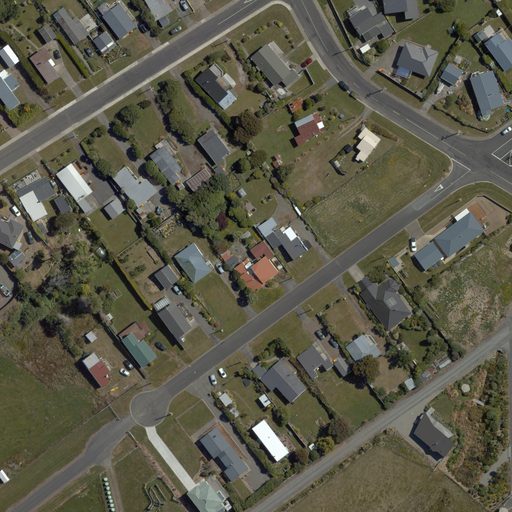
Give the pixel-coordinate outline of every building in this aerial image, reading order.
[(155,0),(143,0),(133,8),(155,38),(173,24),(155,0)] [(410,0),(401,0),(380,2),(384,37),(414,34),(410,0)] [(132,42),(114,20),(96,34),(114,57),(132,42)] [(369,22),(345,38),(356,55),(373,43),(382,57),(393,50),(386,39),(381,42),(369,22)] [(50,23),(38,31),(46,44),(59,35),(50,23)] [(73,24),(56,39),(75,62),(92,47),(73,24)] [(20,60),(7,44),(0,49),(0,57),(9,69),(20,60)] [(511,65),(502,52),(484,65),(503,92),(511,85),(511,65)] [(265,56),(246,70),(274,108),(293,94),(265,56)] [(436,73),(400,59),(389,88),(425,102),(436,73)] [(465,72),(448,63),(440,78),(457,87),(465,72)] [(35,66),(21,75),(42,107),(56,98),(35,66)] [(3,83),(0,85),(0,103),(10,114),(22,103),(3,83)] [(206,83),(191,102),(224,127),(238,109),(206,83)] [(491,93),(468,104),(481,131),(504,120),(491,93)] [(301,96),(287,103),(293,114),(307,107),(301,96)] [(309,130),(285,141),(294,159),(318,148),(309,130)] [(380,156),(361,143),(354,151),(360,159),(354,166),(357,169),(351,177),(357,184),(380,156)] [(211,144),(196,154),(214,179),(228,169),(211,144)] [(160,161),(146,173),(168,198),(182,186),(160,161)] [(213,178),(203,167),(185,183),(195,195),(213,178)] [(74,176),(55,189),(82,226),(101,213),(74,176)] [(122,178),(105,196),(135,225),(152,208),(122,178)] [(252,199),(246,193),(237,201),(243,208),(252,199)] [(67,210),(57,196),(51,200),(62,214),(67,210)] [(35,206),(16,218),(38,250),(56,238),(35,206)] [(311,232),(300,220),(295,225),(306,237),(311,232)] [(483,251),(467,231),(414,275),(430,295),(483,251)] [(0,233),(0,260),(6,264),(18,244),(0,233)] [(503,240),(496,235),(487,248),(494,253),(503,240)] [(288,237),(269,252),(290,281),(310,266),(288,237)] [(231,247),(220,255),(230,268),(241,260),(231,247)] [(405,265),(395,254),(386,262),(396,273),(405,265)] [(249,259),(226,278),(254,310),(276,291),(249,259)] [(190,264),(172,278),(192,303),(207,286),(190,264)] [(19,293),(2,275),(0,277),(0,283),(9,293),(2,299),(7,305),(19,293)] [(385,299),(363,317),(388,347),(409,329),(385,299)] [(456,299),(449,304),(455,312),(462,307),(456,299)] [(166,317),(149,331),(172,362),(186,349),(166,317)] [(91,329),(84,335),(91,344),(98,338),(91,329)] [(137,345),(123,357),(142,380),(156,369),(137,345)] [(378,369),(360,352),(344,368),(362,386),(378,369)] [(326,378),(308,364),(295,381),(313,394),(326,378)] [(106,371),(81,388),(97,412),(122,395),(106,371)] [(274,377),(252,396),(275,422),(297,403),(274,377)] [(226,391),(219,397),(228,409),(235,403),(226,391)] [(250,412),(226,428),(240,449),(264,433),(250,412)] [(222,447),(201,462),(229,503),(250,489),(222,447)] [(185,511),(218,511),(208,495),(184,510),(185,511)]
